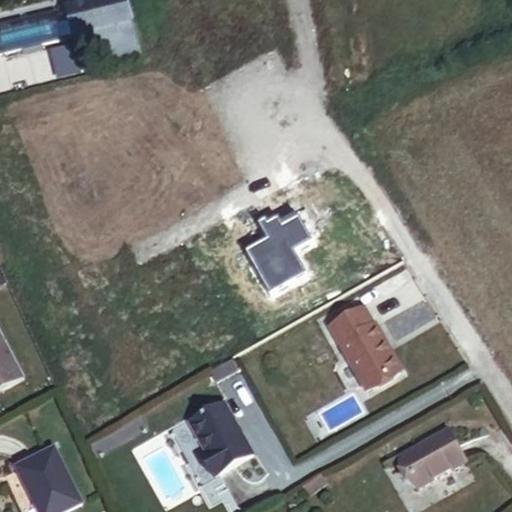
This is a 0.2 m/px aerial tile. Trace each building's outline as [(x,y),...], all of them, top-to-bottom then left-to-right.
[(83,0),(61,7),(70,33),(128,14),(123,0),(83,0)] [(11,270),(6,272),(0,259),(0,287),(15,280),(11,270)] [(15,280),(0,287),(0,302),(0,303),(13,297),(18,308),(27,303),(15,280)] [(4,314),(0,316),(0,393),(9,410),(43,393),(4,314)] [(349,333),(354,341),(376,329),(371,321),(349,333)] [(354,341),(348,344),(383,409),(416,391),(399,360),(402,359),(393,343),(391,344),(382,326),(376,329),(354,341)] [(419,390),(402,359),(399,360),(416,391),(419,390)] [(249,379),(224,393),(229,404),(255,390),(249,379)] [(242,417),(206,436),(225,470),(222,471),(232,489),(270,468),(242,417)] [(422,478),(440,511),(489,484),(471,452),(422,478)] [(46,511),(98,511),(72,465),(33,488),(46,511)]
